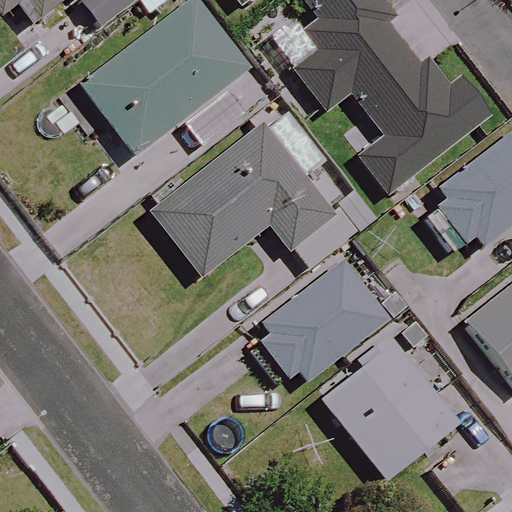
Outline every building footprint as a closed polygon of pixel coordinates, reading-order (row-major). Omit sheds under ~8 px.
[(65,0),(0,0),(0,19),(17,7),(31,25),(65,0)] [(441,54),(405,0),(302,0),(308,8),(273,49),(310,80),(332,54),(364,106),(338,135),(374,166),(500,91),(474,48),(441,54)] [(242,73),(187,3),(76,90),(131,160),(242,73)] [(328,223),(254,131),(145,219),(198,284),(263,231),(285,258),(328,223)] [(430,198),(436,206),(418,221),(450,259),(467,244),(477,256),(511,227),(511,137),(509,134),(430,198)] [(253,333),(258,340),(246,350),(277,391),(290,382),(297,391),(383,326),(339,268),(253,333)] [(511,388),(511,291),(464,330),(511,388)] [(453,428),(383,345),(314,403),(383,486),(453,428)]
